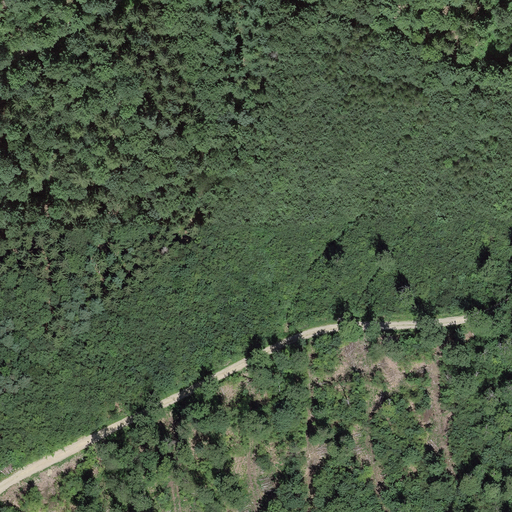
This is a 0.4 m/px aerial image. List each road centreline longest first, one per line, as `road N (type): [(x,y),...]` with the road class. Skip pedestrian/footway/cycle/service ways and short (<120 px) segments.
road 1 (track): [(0,485),(313,331),(449,321),(511,299)]
road 2 (track): [(0,63),(116,0)]
